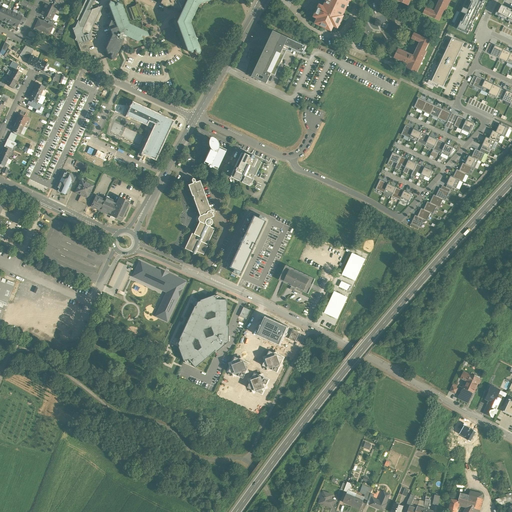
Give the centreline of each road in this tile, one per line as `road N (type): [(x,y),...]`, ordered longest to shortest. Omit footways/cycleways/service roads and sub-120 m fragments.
road 1 (primary): [(236,511),(371,337),(511,180)]
road 2 (unclassified): [(136,246),(309,325),(511,438)]
road 3 (track): [(0,378),(10,354),(34,352),(123,418),(168,428),(193,455),(245,461),(282,511)]
road 4 (track): [(245,461),(309,325)]
road 5 (residential): [(57,55),(193,118)]
road 6 (unclassified): [(261,0),(193,118)]
road 7 (unclassified): [(193,118),(130,231)]
road 8 (unclassified): [(0,181),(114,236)]
